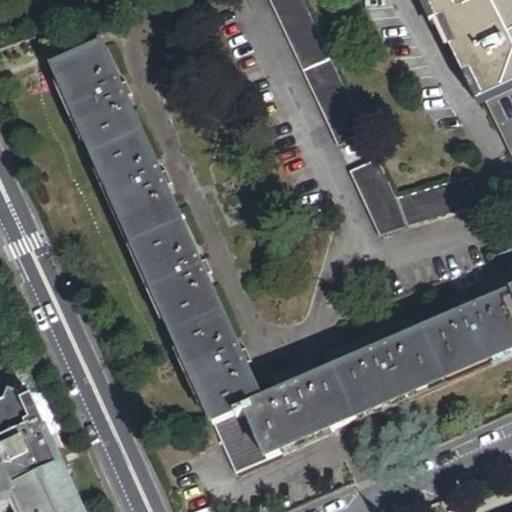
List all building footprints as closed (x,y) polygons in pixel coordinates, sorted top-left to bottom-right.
[(272,0),(339,147),(365,135),(303,0),(272,0)] [(484,109),(511,95),(511,12),(510,8),(505,11),(499,0),(415,0),(418,5),(425,2),(438,30),(445,27),(458,54),(451,57),(464,84),(471,81),(484,109)] [(432,33),(438,30),(425,2),(418,5),(432,33)] [(451,57),(458,54),(445,27),(438,30),(451,57)] [(169,184),(174,182),(170,171),(165,173),(130,94),(135,92),(130,81),(126,83),(108,43),(55,67),(236,476),(511,354),(511,294),(474,311),(471,305),(460,310),(462,315),(383,350),(381,344),(370,349),(373,355),(296,388),(294,383),(282,389),(284,394),(265,403),(248,363),(252,361),(248,350),(243,352),(209,275),(214,273),(208,260),(204,263),(169,184)] [(477,112),(484,109),(471,81),(464,84),(477,112)] [(511,95),(484,109),(511,166),(511,95)] [(351,171),(380,235),(478,207),(468,178),(395,200),(377,160),(351,171)] [(28,404),(24,397),(0,407),(0,444),(30,431),(34,440),(50,432),(36,401),(28,404)] [(0,505),(19,497),(25,511),(86,511),(77,491),(50,432),(34,440),(30,431),(0,444),(0,505)]
